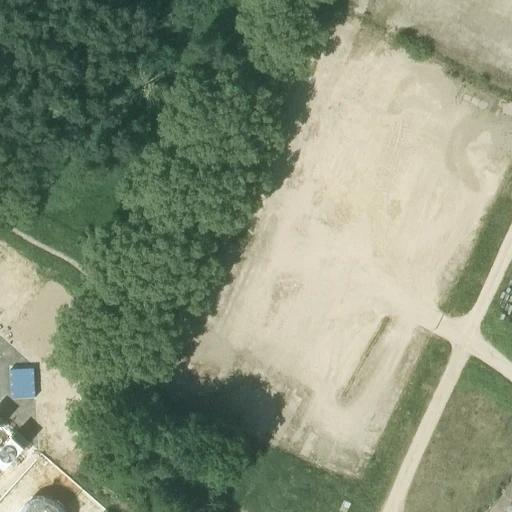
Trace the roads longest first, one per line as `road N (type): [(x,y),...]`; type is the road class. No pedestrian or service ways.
road 1 (track): [(284,0),(162,268),(85,385),(54,401)]
road 2 (track): [(511,243),(393,511)]
